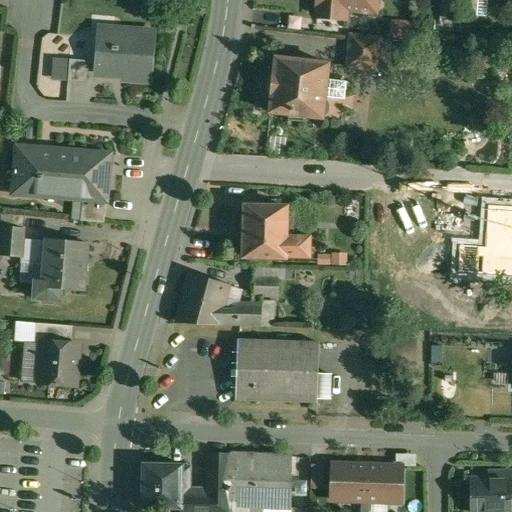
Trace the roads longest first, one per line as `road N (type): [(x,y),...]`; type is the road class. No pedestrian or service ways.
road 1 (residential): [(187,167),(511,184)]
road 2 (residential): [(438,441),(116,426)]
road 3 (residential): [(199,125),(22,108),(35,4)]
road 4 (secondary): [(116,426),(187,167)]
road 5 (secondary): [(199,125),(227,0)]
